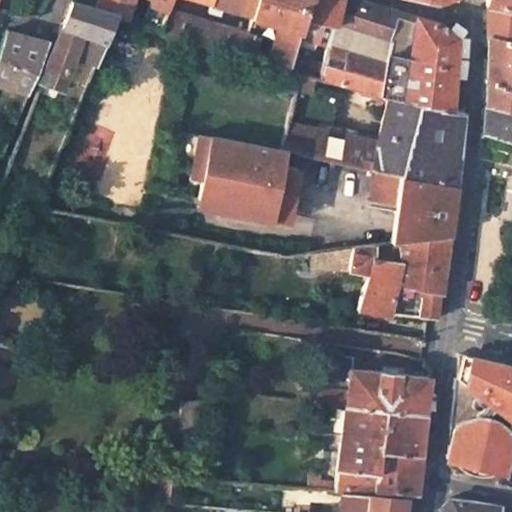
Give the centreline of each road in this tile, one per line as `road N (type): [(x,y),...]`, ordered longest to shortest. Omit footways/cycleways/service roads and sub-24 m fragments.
road 1 (residential): [(467,19),(469,158),(450,320)]
road 2 (residential): [(450,320),(426,478)]
